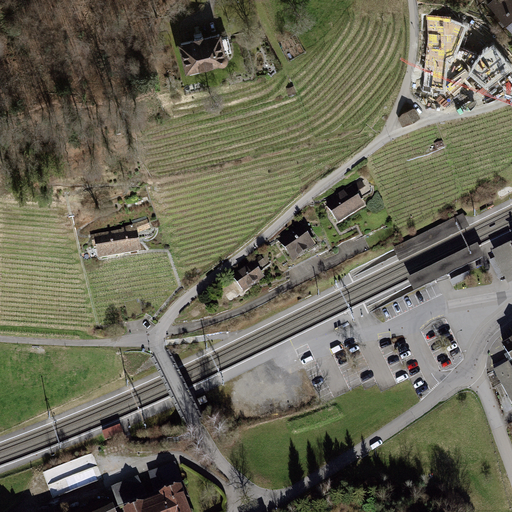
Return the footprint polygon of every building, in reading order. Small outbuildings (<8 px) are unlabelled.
[(511,32),(511,0),(493,0),(489,3),(511,32)] [(453,12),(432,8),(426,39),(447,43),(453,12)] [(225,33),(181,42),(188,74),(231,65),(225,33)] [(481,43),(465,34),(456,51),(472,59),(481,43)] [(494,58),(486,53),(477,66),(485,72),(494,58)] [(431,55),(413,93),(437,104),(456,66),(431,55)] [(413,108),(399,115),(404,125),(418,117),(413,108)] [(441,141),(434,144),(436,150),(444,147),(441,141)] [(358,183),(325,205),(336,221),(360,205),(357,200),(366,195),(358,183)] [(394,252),(399,262),(469,227),(464,218),(394,252)] [(314,246),(299,223),(274,239),(289,262),(314,246)] [(137,231),(94,239),(98,258),(141,250),(137,231)] [(511,242),(492,252),(508,285),(511,282),(511,242),(511,243),(511,242)] [(407,280),(413,293),(483,258),(477,246),(407,280)] [(258,256),(231,275),(243,292),(262,278),(256,269),(264,263),(258,256)] [(499,280),(503,278),(494,259),(490,261),(499,280)] [(511,343),(502,349),(511,367),(511,343)] [(511,372),(507,365),(495,371),(494,371),(488,374),(494,391),(501,388),(511,408),(511,372)] [(176,462),(149,473),(154,492),(183,481),(176,462)] [(138,477),(111,487),(119,506),(147,495),(138,477)] [(144,502),(123,510),(123,511),(192,511),(182,485),(175,486),(166,489),(160,493),(161,496),(144,502)]
